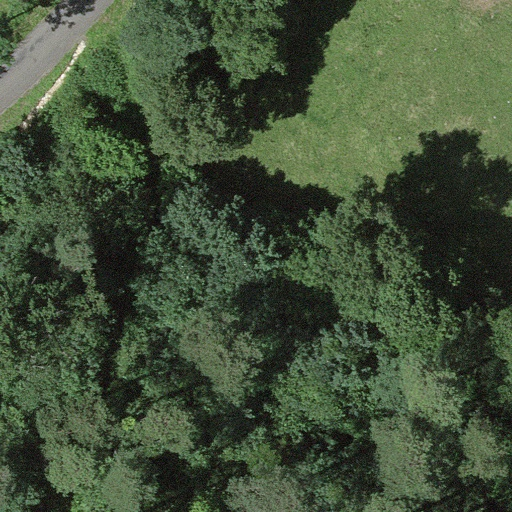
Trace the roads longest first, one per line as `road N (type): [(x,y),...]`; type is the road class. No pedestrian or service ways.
road 1 (track): [(107,0),(187,253),(294,391),(343,432),(410,462),(511,489)]
road 2 (track): [(77,511),(117,296),(155,159)]
road 3 (unclassified): [(88,0),(0,88)]
